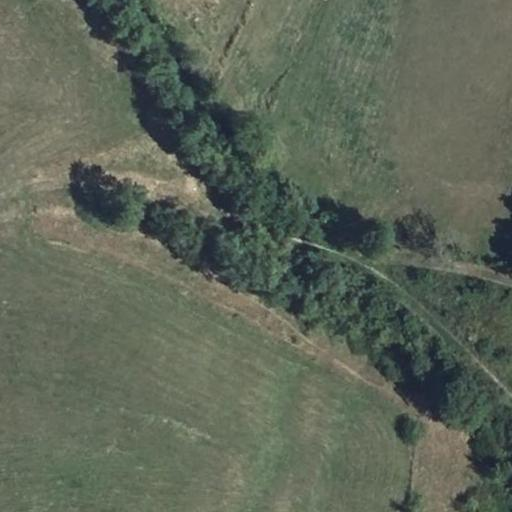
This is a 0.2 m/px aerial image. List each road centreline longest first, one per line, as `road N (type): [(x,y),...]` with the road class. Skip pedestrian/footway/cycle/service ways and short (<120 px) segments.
road 1 (track): [(511,278),(362,260),(511,402)]
road 2 (track): [(362,260),(175,45),(124,0)]
